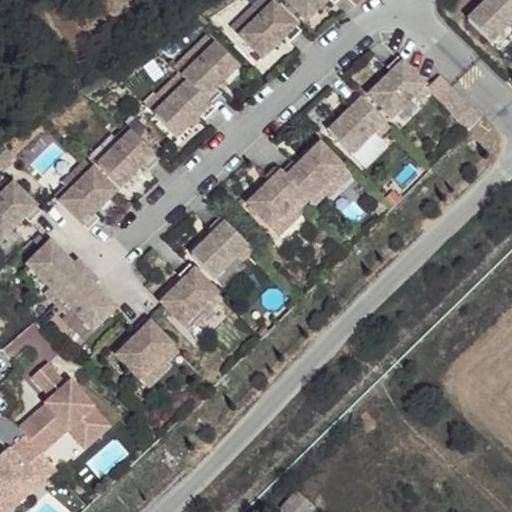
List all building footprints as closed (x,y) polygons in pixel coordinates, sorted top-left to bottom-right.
[(340,0),(283,0),(282,2),(305,26),(327,3),(332,8),(340,0)] [(511,26),(511,5),(507,0),(486,0),(487,0),(464,22),(487,46),(510,24),(511,26)] [(299,35),(265,2),(255,12),(260,18),(238,40),(261,63),(283,41),(288,46),(299,35)] [(251,9),(229,32),(238,40),(260,18),(251,9)] [(511,26),(510,24),(487,46),(495,55),(511,38),(511,26)] [(204,38),(181,60),(185,64),(190,69),(213,47),(204,38)] [(185,64),(174,74),(207,107),(217,98),(213,92),(236,70),(213,47),(190,69),(185,64)] [(417,107),(428,96),(395,63),(385,73),(389,78),(366,100),(389,124),(412,101),(417,107)] [(174,96),(151,118),(174,141),(196,119),(201,124),(212,113),(207,107),(179,80),(168,90),(174,96)] [(436,83),(425,92),(466,135),(477,125),(436,83)] [(165,87),(142,109),(151,118),(174,96),(168,90),(165,87)] [(377,142),(388,131),(356,97),(345,108),(349,113),(326,135),(349,158),(372,136),(377,142)] [(389,124),(397,132),(420,110),(417,107),(412,101),(389,124)] [(156,162),(123,129),(112,139),(118,145),(95,167),(118,191),(140,168),(145,173),(156,162)] [(108,136),(86,159),(94,168),(95,167),(118,145),(108,136)] [(358,167),(381,146),(377,142),(372,136),(349,158),(358,167)] [(306,204),(311,210),(322,199),(317,193),(339,171),(317,148),(294,170),(289,165),(278,176),(306,204)] [(90,172),(81,164),(58,186),(62,189),(67,195),(90,172)] [(294,214),(306,204),(278,176),(273,170),(263,180),(267,185),(244,207),(266,231),(289,209),(294,214)] [(348,180),(339,171),(317,193),(322,199),(325,202),(348,180)] [(62,189),(51,200),(84,233),(94,223),(90,218),(112,196),(90,172),(67,195),(62,189)] [(0,240),(20,221),(25,226),(36,215),(3,181),(0,184),(0,240)] [(275,240),(298,218),(294,214),(289,209),(266,231),(275,240)] [(238,264),(248,254),(216,220),(206,230),(210,235),(187,257),(209,281),(232,259),(238,264)] [(41,295),(51,307),(85,273),(74,263),(70,267),(47,245),(24,267),(46,290),(41,295)] [(232,259),(209,281),(218,290),(241,268),(232,259)] [(206,312),(217,302),(185,268),(174,278),(179,283),(155,305),(178,328),(201,307),(206,312)] [(85,273),(51,307),(62,317),(67,312),(90,335),(113,312),(91,289),(96,284),(85,273)] [(162,368),(173,357),(139,324),(130,335),(133,339),(111,362),(134,385),(157,363),(162,368)] [(0,447),(4,452),(0,455),(0,500),(27,479),(33,487),(52,471),(38,456),(67,431),(83,450),(106,430),(68,385),(63,389),(44,367),(29,380),(48,402),(16,430),(2,414),(0,416),(0,447)] [(305,511),(311,506),(296,493),(277,511),(305,511)]
